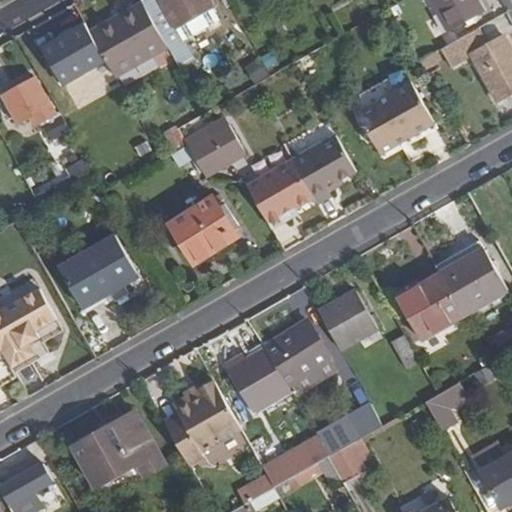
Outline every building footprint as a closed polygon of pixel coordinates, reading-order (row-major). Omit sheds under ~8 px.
[(143,0),(142,1),(143,3),(169,48),(181,68),(195,59),(186,42),(177,28),(214,6),(213,4),(210,0),(143,0)] [(432,0),(450,31),(483,13),(476,0),(432,0)] [(117,25),(95,38),(117,77),(169,48),(143,3),(114,19),(117,25)] [(177,28),(186,42),(223,22),(214,6),(177,28)] [(117,25),(114,19),(91,32),(95,38),(117,25)] [(98,67),(77,30),(43,49),(44,50),(64,86),(98,67)] [(511,93),(511,48),(506,37),(490,46),(481,30),(445,51),(454,67),(474,55),(499,101),(511,93)] [(272,51),(260,58),(261,58),(267,69),(278,63),(272,51)] [(440,53),(422,64),(425,69),(443,59),(440,53)] [(305,57),(295,63),(302,76),(312,70),(305,57)] [(267,69),(261,58),(244,67),(253,83),(269,74),(267,69)] [(352,104),(360,118),(414,86),(406,73),(352,104)] [(54,112),(36,79),(5,97),(20,124),(35,115),(38,120),(54,112)] [(360,118),(382,157),(436,126),(414,86),(360,118)] [(209,136),(229,124),(225,116),(184,139),(187,145),(195,159),(197,162),(205,157),(193,136),(205,130),(209,136)] [(193,136),(205,157),(197,162),(204,175),(246,152),(231,124),(229,124),(209,136),(205,130),(193,136)] [(187,145),(184,139),(178,129),(165,136),(174,153),(187,145)] [(295,162),(317,200),(332,191),(330,189),(341,182),(358,173),(337,137),(295,162)] [(179,168),(195,159),(187,145),(174,153),(171,154),(179,168)] [(84,158),(66,166),(73,182),(91,174),(84,158)] [(316,200),(292,160),(248,185),(274,229),(300,214),(297,210),(316,200)] [(342,185),(341,182),(330,189),(332,191),(342,185)] [(238,237),(213,199),(171,225),(195,263),(238,237)] [(116,238),(63,269),(61,270),(84,309),(140,277),(116,238)] [(466,269),(443,282),(462,316),(464,319),(510,293),(508,291),(485,249),(462,261),(466,269)] [(466,269),(462,261),(439,275),(440,276),(443,282),(466,269)] [(400,301),(421,339),(462,316),(443,282),(440,276),(399,299),(400,301)] [(40,290),(0,312),(0,348),(11,368),(36,355),(30,344),(40,339),(36,332),(57,320),(40,290)] [(357,292),(320,312),(342,351),(379,330),(357,293),(357,292)] [(307,320),(264,348),(282,376),(297,397),(304,392),(304,391),(300,386),(335,363),(307,320)] [(511,328),(490,340),(498,356),(511,348),(511,328)] [(253,357),(247,362),(234,370),(231,372),(248,398),(282,376),(264,348),(251,329),(239,337),(240,337),(253,357)] [(394,345),(408,370),(420,363),(405,337),(393,344),(394,345)] [(0,387),(17,378),(11,368),(2,352),(0,348),(0,387)] [(243,355),(242,357),(230,365),(234,370),(247,362),(243,355)] [(485,356),(477,360),(481,368),(489,364),(485,356)] [(484,371),(475,376),(481,388),(491,382),(484,371)] [(243,431),(214,382),(197,391),(200,396),(177,409),(179,414),(165,421),(191,466),(205,459),(203,454),(243,431)] [(467,399),(460,385),(454,388),(462,402),(467,399)] [(454,388),(426,404),(442,432),(457,423),(449,409),(462,402),(454,388)] [(200,396),(197,391),(174,405),(177,409),(200,396)] [(371,402),(349,415),(362,440),(385,427),(371,402)] [(137,413),(75,449),(98,489),(139,466),(147,478),(167,466),(137,413)] [(349,415),(320,432),(335,455),(353,446),(362,440),(349,415)] [(373,459),(362,440),(353,446),(363,464),(373,459)] [(263,451),(257,454),(276,489),(319,465),(330,458),(323,445),(283,467),(278,458),(270,463),(263,451)] [(335,455),(330,458),(343,481),(345,483),(367,471),(363,464),(353,446),(335,455)] [(257,454),(245,461),(265,496),(276,489),(257,454)] [(511,456),(483,473),(503,508),(511,502),(511,456)] [(324,474),(332,487),(343,481),(330,458),(319,465),(324,474)] [(324,474),(319,465),(276,489),(279,494),(282,498),(324,474)] [(147,478),(139,466),(98,489),(104,499),(105,502),(147,478)] [(44,467),(3,489),(8,498),(13,507),(37,493),(53,484),(44,467)] [(265,496),(236,511),(256,511),(255,510),(260,507),(259,505),(279,494),(276,489),(265,496)] [(37,493),(13,507),(15,511),(37,511),(45,508),(37,493)] [(0,511),(15,511),(13,507),(8,498),(0,502),(0,511)] [(429,511),(455,511),(449,500),(429,511)]
